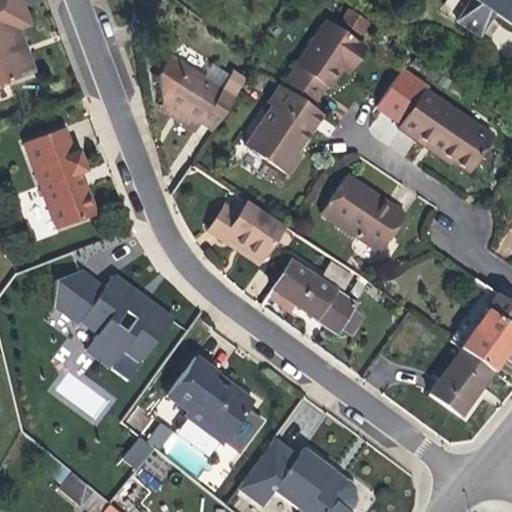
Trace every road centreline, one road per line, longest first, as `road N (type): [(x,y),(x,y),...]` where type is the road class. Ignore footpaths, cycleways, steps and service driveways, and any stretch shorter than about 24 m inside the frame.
road 1 (residential): [(85,0),(108,49),(146,201),(181,261),(434,458),(477,476)]
road 2 (residential): [(511,276),(475,246),(435,185),(365,137)]
